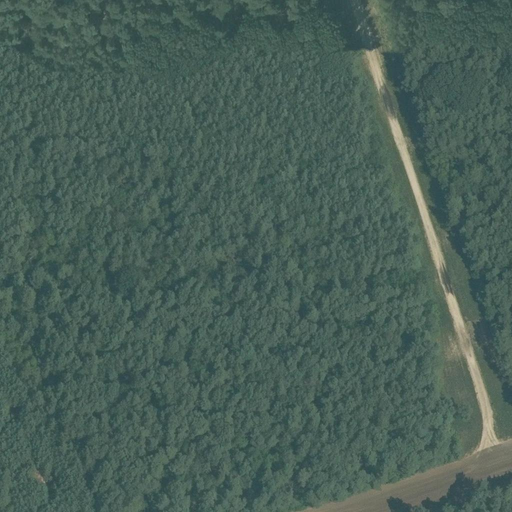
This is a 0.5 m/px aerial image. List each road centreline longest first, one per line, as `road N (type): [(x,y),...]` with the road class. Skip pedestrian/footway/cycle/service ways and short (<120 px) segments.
road 1 (track): [(352,0),(486,407),(471,478)]
road 2 (track): [(360,511),(511,465)]
